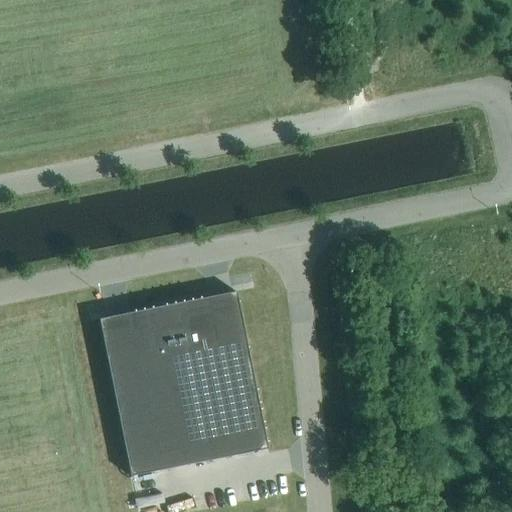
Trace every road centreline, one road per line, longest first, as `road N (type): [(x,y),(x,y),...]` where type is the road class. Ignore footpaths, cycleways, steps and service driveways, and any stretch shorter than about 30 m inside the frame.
road 1 (unclassified): [(0,189),(492,90),(511,186)]
road 2 (unclassified): [(291,234),(0,291)]
road 3 (track): [(394,511),(366,220)]
road 4 (unclassified): [(318,511),(291,234)]
road 5 (unclassified): [(511,188),(291,234)]
